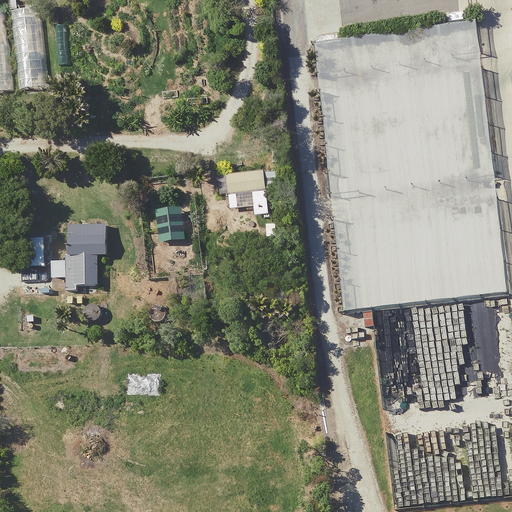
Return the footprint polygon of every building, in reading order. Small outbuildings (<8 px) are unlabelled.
[(151,0),(114,0),(52,7),(61,87),(160,76),(151,0)] [(0,91),(48,86),(39,7),(11,11),(0,12),(0,91)] [(511,350),(473,28),(315,42),(340,314),(368,311),(386,509),(511,497),(511,350)] [(270,189),(268,170),(224,176),(226,195),(270,189)] [(176,209),(173,180),(137,183),(140,213),(176,209)] [(49,261),(49,278),(63,278),(63,284),(96,284),(96,254),(104,254),(104,226),(66,226),(66,261),(49,261)]
